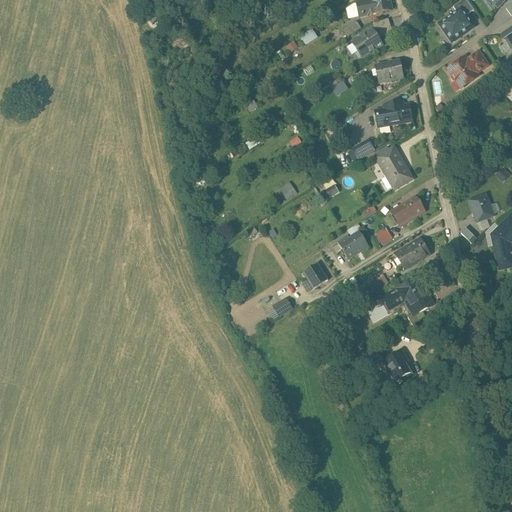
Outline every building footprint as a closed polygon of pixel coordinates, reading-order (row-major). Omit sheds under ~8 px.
[(388,0),(373,0),(373,1),(357,5),(359,18),(391,11),(388,0)] [(466,0),(463,0),(453,7),(457,13),(461,10),(466,16),(474,11),(466,0)] [(511,0),(491,0),(498,9),(511,0)] [(466,16),(461,10),(457,13),(440,25),(448,36),(447,37),(451,42),(453,42),(458,39),(458,38),(473,27),(466,16)] [(388,20),(373,25),(375,31),(380,39),(391,31),(388,20)] [(354,24),(344,31),(347,38),(360,30),(357,24),(354,24)] [(313,30),(303,36),(308,44),(318,37),(313,30)] [(511,30),(502,37),(511,50),(511,49),(511,30)] [(372,32),(352,45),(362,60),(382,47),(372,32)] [(478,53),(467,61),(476,74),(488,66),(478,53)] [(467,61),(465,59),(462,61),(462,62),(459,64),(457,64),(448,71),(452,77),(451,79),(453,82),(456,82),(461,89),(478,77),(476,74),(467,61)] [(400,62),(375,67),(379,84),(404,78),(400,62)] [(343,83),(332,90),(337,97),(347,90),(343,83)] [(374,89),(359,92),(361,99),(376,96),(374,89)] [(401,104),(385,107),(386,110),(375,112),(379,129),(412,122),(409,106),(402,107),(401,104)] [(349,109),(335,118),(338,123),(353,115),(349,109)] [(394,150),(374,161),(391,191),(411,179),(394,150)] [(336,179),(320,189),(323,193),(325,191),(330,199),(341,192),(337,186),(339,185),(336,179)] [(285,200),(296,195),(291,183),(280,187),(285,200)] [(493,217),(485,195),(469,202),(476,222),(493,217)] [(415,198),(391,213),(400,227),(424,212),(415,198)] [(371,207),(361,213),(364,218),(374,212),(371,207)] [(511,220),(510,219),(492,236),(499,268),(511,264),(511,257),(511,256),(511,255),(511,254),(509,243),(511,240),(511,220)] [(471,244),(477,239),(464,227),(459,232),(471,244)] [(386,229),(376,235),(379,240),(389,234),(386,229)] [(357,233),(347,239),(346,238),(335,244),(346,262),(367,249),(357,233)] [(389,234),(379,240),(382,245),(392,239),(389,234)] [(418,241),(392,257),(402,273),(428,257),(418,241)] [(318,265),(303,275),(308,282),(304,285),(308,292),(313,289),(313,290),(328,281),(318,265)] [(380,276),(370,283),(376,293),(387,287),(380,276)] [(489,277),(481,279),(483,288),(491,286),(489,277)] [(415,281),(379,301),(386,313),(403,304),(410,317),(418,312),(429,306),(415,281)] [(333,302),(330,297),(322,302),(326,307),(333,302)] [(286,301),(274,308),(279,317),(291,310),(286,301)] [(410,317),(405,320),(410,327),(422,320),(418,312),(410,317)] [(377,347),(359,357),(363,364),(381,354),(377,347)] [(408,364),(402,354),(385,363),(397,384),(411,375),(405,365),(408,364)]
